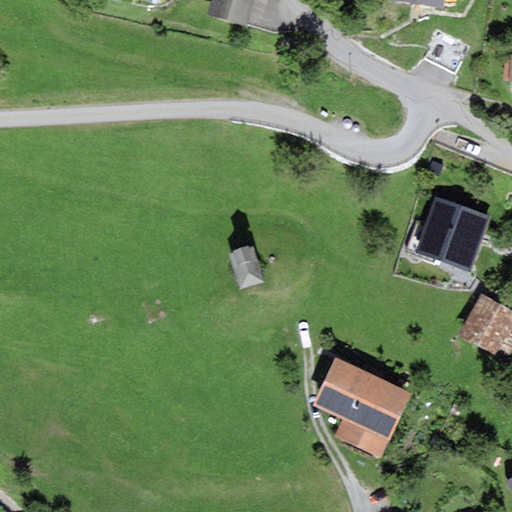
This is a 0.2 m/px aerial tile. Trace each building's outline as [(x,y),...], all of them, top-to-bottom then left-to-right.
[(253,0),(210,0),(206,16),(245,28),(253,0)] [(389,0),(389,1),(443,10),(444,0),(389,0)] [(471,273),(490,217),(435,198),(416,255),(471,273)] [(248,247),(221,253),(229,288),(256,282),(248,247)] [(511,311),(481,294),(458,336),(496,357),(500,350),(510,355),(511,351),(511,335),(509,334),(511,327),(511,311)] [(413,393),(334,358),(312,407),(342,420),(333,438),(382,460),(413,393)]
